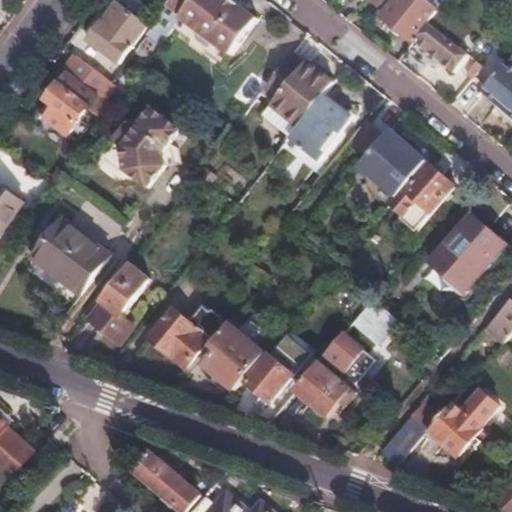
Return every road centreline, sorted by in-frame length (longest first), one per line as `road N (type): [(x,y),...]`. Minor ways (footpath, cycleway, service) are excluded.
road 1 (residential): [(419,511),(0,357)]
road 2 (residential): [(294,0),(511,170)]
